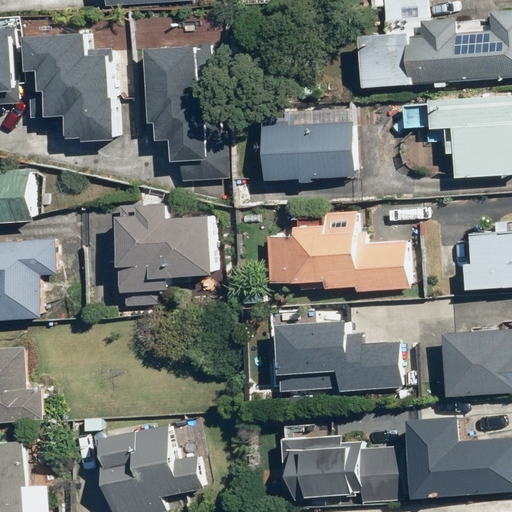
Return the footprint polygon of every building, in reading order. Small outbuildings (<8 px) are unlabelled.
[(426,25),(427,36),(366,39),(369,94),(421,91),(421,82),(511,77),(511,14),(497,15),(498,34),(461,36),(460,23),(426,25)] [(0,105),(1,105),(1,95),(20,95),(20,29),(0,29),(0,105)] [(90,51),(90,38),(29,39),(29,76),(42,76),(42,93),(35,93),(36,119),(71,119),(71,142),(118,142),(117,50),(90,51)] [(177,143),(176,163),(214,163),(216,51),(153,50),(152,127),(162,127),(162,143),(177,143)] [(511,179),(511,99),(406,103),(407,131),(450,129),(451,158),(457,157),(458,181),(511,179)] [(318,185),(318,182),(359,181),(358,119),(266,121),(268,183),(305,182),(306,185),(318,185)] [(0,175),(0,224),(40,222),(36,173),(0,175)] [(218,280),(216,216),(176,217),(175,205),(123,207),(126,296),(161,295),(160,281),(218,280)] [(330,286),(330,291),(361,290),(361,294),(414,293),(413,245),(370,246),(370,229),(299,230),(300,240),(272,240),(273,287),(330,286)] [(469,293),(511,290),(511,236),(473,238),(475,270),(467,270),(469,293)] [(0,323),(47,321),(45,281),(62,280),(60,242),(0,244),(0,323)] [(342,397),(417,398),(417,334),(377,333),(377,310),(277,309),(277,392),(342,393),(342,397)] [(450,400),(511,396),(511,334),(447,338),(450,400)] [(0,423),(50,422),(49,391),(31,392),(29,349),(0,349),(0,423)] [(468,420),(414,424),(419,501),(511,495),(511,441),(470,444),(468,420)] [(209,492),(200,459),(181,463),(172,427),(99,445),(116,511),(169,511),(167,503),(209,492)] [(364,438),(287,441),(289,482),(297,481),(298,507),(411,502),(409,450),(365,452),(364,438)] [(0,511),(56,511),(57,490),(28,490),(27,447),(0,447),(0,511)]
